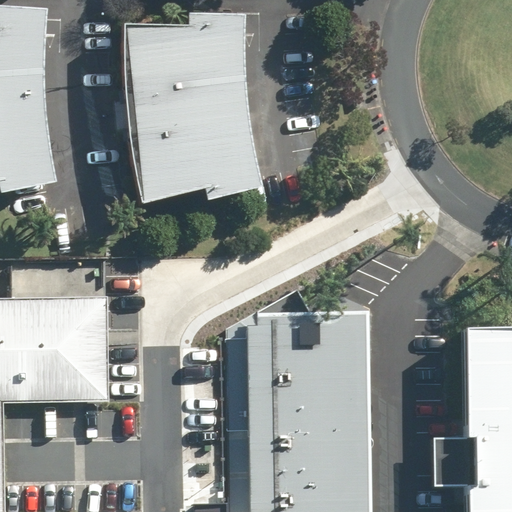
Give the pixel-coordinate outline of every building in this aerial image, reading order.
[(0,6),(0,184),(53,183),(44,123),(40,72),(49,5),(0,6)] [(132,17),(145,194),(255,186),(243,127),(236,77),(242,9),(132,17)] [(0,511),(2,511),(0,402),(116,400),(114,296),(0,298),(0,511)] [(366,511),(363,312),(228,314),(231,511),(366,511)] [(446,511),(511,511),(511,320),(447,322),(446,511)] [(222,418),(223,377),(203,377),(203,418),(222,418)] [(227,511),(228,503),(193,504),(193,511),(227,511)]
